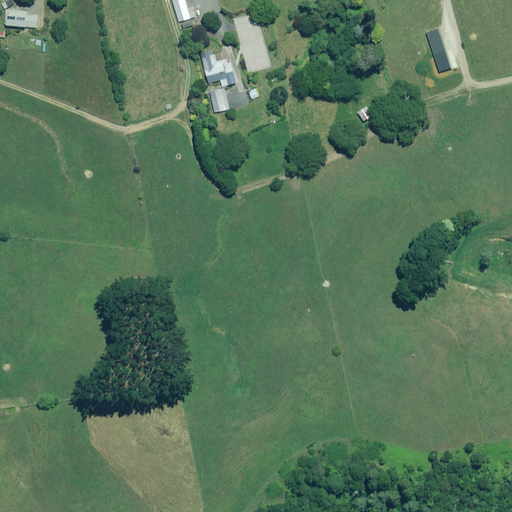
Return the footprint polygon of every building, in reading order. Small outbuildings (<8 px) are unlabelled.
[(173,0),(180,22),(197,17),(195,12),(189,14),(185,0),(173,0)] [(29,16),(30,12),(8,11),(8,26),(39,28),(39,17),(29,16)] [(218,67),(213,50),(201,54),(210,84),(221,80),(223,87),(237,83),(231,63),(218,67)] [(260,96),(257,89),(250,92),(253,100),(260,96)] [(228,110),(224,90),(211,93),(215,112),(228,110)] [(372,105),(358,112),(364,122),(378,115),(372,105)]
